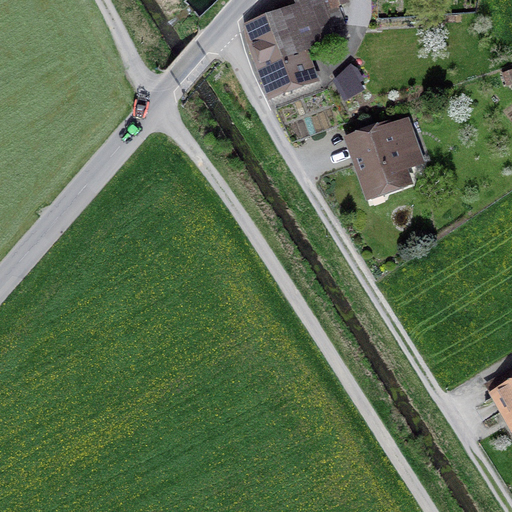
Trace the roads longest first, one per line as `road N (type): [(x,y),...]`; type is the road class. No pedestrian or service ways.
road 1 (track): [(430,511),(156,102)]
road 2 (tertiary): [(249,0),(0,277)]
